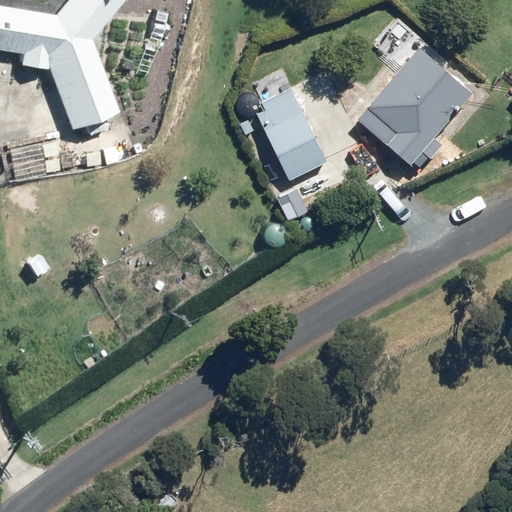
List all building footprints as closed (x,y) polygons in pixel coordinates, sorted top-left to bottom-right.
[(0,49),(46,57),(73,125),(109,111),(81,42),(117,0),(68,0),(54,17),(0,9),(0,49)] [(157,30),(138,27),(134,55),(153,58),(157,30)] [(378,146),(402,166),(464,95),(410,49),(359,107),(370,117),(366,121),(377,130),(371,137),(380,144),(378,146)] [(249,113),(283,181),(320,161),(284,90),(253,105),(255,110),(249,113)] [(272,199),(283,221),(297,214),(286,192),(272,199)] [(37,255),(24,263),(33,275),(45,267),(37,255)]
